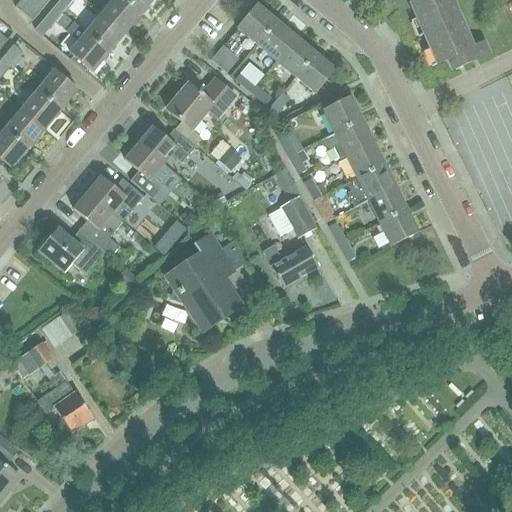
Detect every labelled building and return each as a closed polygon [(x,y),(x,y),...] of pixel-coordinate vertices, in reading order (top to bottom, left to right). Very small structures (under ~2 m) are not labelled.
[(40,13),(24,0),(23,0),(16,9),(33,23),(40,13)] [(24,0),(40,13),(48,4),(42,0),(24,0)] [(62,0),(55,9),(63,15),(75,0),(62,0)] [(142,16),(123,0),(115,0),(102,16),(126,35),(142,16)] [(123,0),(142,16),(155,0),(123,0)] [(425,36),(456,22),(446,0),(425,0),(411,6),(425,36)] [(237,30),(257,47),(277,23),(257,6),(237,30)] [(63,15),(55,9),(42,24),(50,30),(63,15)] [(126,35),(102,16),(86,35),(110,55),(126,35)] [(469,52),(469,51),(456,22),(425,36),(438,66),(448,62),(469,52)] [(257,47),(276,63),(296,39),(277,23),(257,47)] [(86,35),(74,24),(66,33),(79,44),(70,54),(93,74),(110,55),(86,35)] [(276,63),(295,79),(315,55),(296,39),(276,63)] [(469,52),(448,62),(453,72),(491,56),(486,44),(469,51),(469,52)] [(1,62),(8,68),(21,53),(13,47),(1,62)] [(226,75),(232,68),(216,55),(211,62),(226,75)] [(334,71),(315,55),(295,79),(315,95),(334,71)] [(277,87),(287,78),(271,60),(261,69),(277,87)] [(0,78),(8,68),(1,62),(0,62),(0,78)] [(38,92),(61,112),(78,93),(54,73),(38,92)] [(234,81),(249,94),(255,87),(240,75),(234,81)] [(218,122),(237,100),(216,82),(203,98),(189,87),(168,113),(193,134),(209,115),(218,122)] [(271,100),(255,87),(249,94),(265,107),(271,100)] [(21,112),(44,131),(61,112),(38,92),(21,112)] [(276,116),(289,100),(282,95),(269,110),(276,116)] [(324,140),(324,141),(362,121),(350,99),(323,112),(334,135),(324,140)] [(5,131),(28,151),(44,131),(21,112),(5,131)] [(339,145),(345,158),(373,144),(362,121),(324,141),(329,151),(339,145)] [(0,160),(11,170),(28,151),(5,131),(0,126),(0,160)] [(140,146),(165,168),(173,159),(183,167),(197,151),(175,132),(167,142),(154,130),(140,146)] [(278,141),(288,159),(296,155),(286,137),(278,141)] [(384,166),(373,144),(345,158),(356,180),(384,166)] [(165,168),(140,146),(126,163),(140,175),(132,184),(153,202),(167,185),(158,177),(165,168)] [(227,150),(217,161),(229,172),(239,161),(227,150)] [(304,150),(296,155),(302,165),(310,160),(304,150)] [(302,165),(296,155),(288,159),(298,176),(306,172),(302,165)] [(340,157),(331,161),(339,181),(348,178),(340,157)] [(356,180),(346,185),(349,192),(349,200),(353,209),(367,202),(395,188),(384,166),(356,180)] [(284,170),(273,176),(287,201),(298,194),(284,170)] [(237,174),(232,180),(246,192),(251,186),(237,174)] [(88,197),(123,226),(145,200),(124,182),(115,192),(102,180),(88,197)] [(303,185),(312,202),(320,198),(311,181),(303,185)] [(367,202),(379,224),(406,211),(395,188),(367,202)] [(222,194),(211,201),(215,209),(227,203),(222,194)] [(80,234),(87,240),(106,256),(111,261),(120,250),(110,241),(123,226),(88,197),(74,213),(88,225),(80,234)] [(330,215),(320,198),(312,202),(323,220),(330,215)] [(299,238),(315,229),(299,201),(283,210),(299,238)] [(406,211),(379,224),(390,248),(418,234),(406,211)] [(188,214),(181,222),(190,229),(197,221),(188,214)] [(328,229),(337,245),(345,241),(335,224),(328,229)] [(106,256),(87,240),(79,248),(59,231),(40,254),(65,276),(73,267),(87,279),(106,256)] [(165,237),(154,249),(163,257),(174,245),(165,237)] [(192,270),(175,282),(190,304),(187,305),(202,327),(226,311),(228,314),(238,307),(221,282),(233,273),(245,265),(233,244),(220,253),(210,238),(197,247),(203,257),(190,266),(192,270)] [(345,241),(337,245),(347,263),(355,259),(345,241)] [(283,289),(319,269),(307,248),(282,262),(274,247),(263,253),(271,268),(283,289)] [(123,271),(117,279),(129,290),(136,281),(123,271)] [(177,324),(182,311),(160,302),(155,314),(177,324)] [(69,311),(41,330),(54,349),(82,331),(69,311)] [(40,346),(17,362),(28,378),(41,369),(46,366),(51,362),(40,346)] [(57,390),(37,403),(47,416),(54,411),(71,436),(92,421),(74,394),(73,395),(66,384),(67,383),(59,373),(54,376),(49,380),(57,390)] [(511,457),(511,442),(482,407),(471,417),(509,461),(511,457)] [(0,458),(8,466),(17,455),(0,440),(0,458)] [(0,504),(20,480),(0,464),(0,504)]
